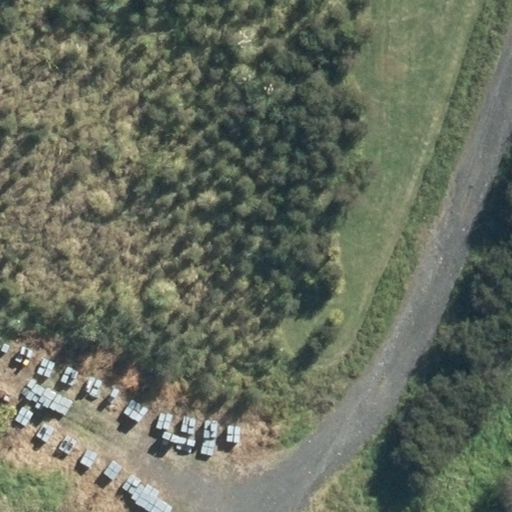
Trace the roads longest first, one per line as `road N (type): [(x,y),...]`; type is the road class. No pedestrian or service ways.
road 1 (track): [(261,511),(422,332),(511,106)]
road 2 (track): [(220,511),(0,334)]
